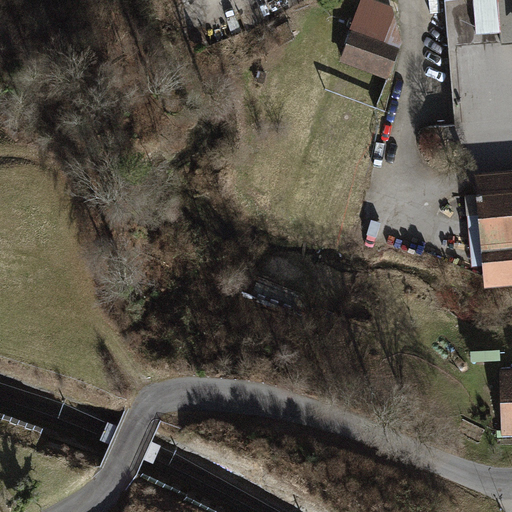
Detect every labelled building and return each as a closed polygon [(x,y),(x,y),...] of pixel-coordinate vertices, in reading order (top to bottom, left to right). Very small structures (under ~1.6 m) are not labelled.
[(392,8),(369,0),(362,0),(340,62),(389,80),(402,44),(392,8)] [(511,0),(498,0),(502,47),(511,46),(511,0)] [(287,24),(270,33),(279,49),(295,40),(287,24)] [(511,169),(477,173),(479,193),(485,264),(486,283),(511,281),(511,169)] [(485,264),(479,193),(466,194),(469,228),(472,265),(485,264)] [(511,368),(500,369),(502,435),(511,434),(511,368)]
